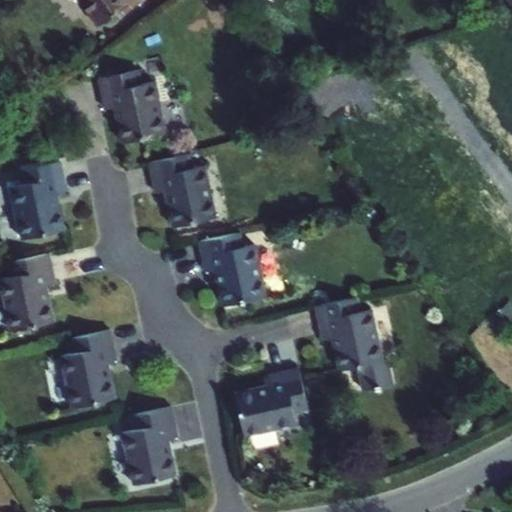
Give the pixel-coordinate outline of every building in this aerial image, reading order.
[(79,0),(97,26),(131,2),(133,5),(140,0),(79,0)] [(140,70),(99,79),(105,109),(114,107),(122,144),(165,134),(154,82),(143,85),(140,70)] [(190,153),(150,161),(157,192),(165,191),(173,227),(216,218),(204,165),(193,168),(190,153)] [(65,192),(58,161),(18,170),(21,184),(10,186),(22,240),(64,230),(57,194),(65,192)] [(243,245),(240,231),(199,240),(206,271),(215,270),(223,306),(265,297),(254,242),(243,245)] [(11,332),(54,323),(46,287),(55,285),(48,254),(9,262),(12,276),(0,279),(11,332)] [(356,296),(315,305),(322,335),(330,334),(339,370),(357,366),(362,391),(391,384),(386,360),(381,361),(370,309),(359,310),(356,296)] [(72,408),(116,399),(108,362),(116,360),(109,331),(70,339),(73,353),(60,356),(72,408)] [(268,385),(234,392),(243,436),(294,425),(291,413),(307,410),(298,369),(266,375),(268,385)] [(133,485),(176,476),(168,440),(176,439),(169,408),(131,416),(134,430),(121,432),(133,485)]
